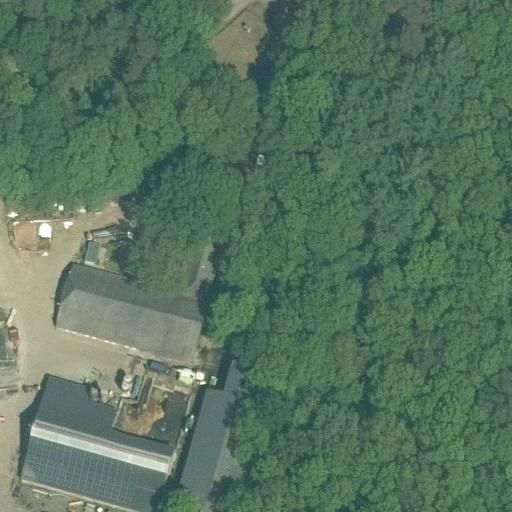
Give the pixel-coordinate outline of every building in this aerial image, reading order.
[(86,175),(92,209),(176,191),(170,158),(86,175)] [(209,307),(224,250),(217,248),(221,236),(195,229),(177,297),(74,270),(57,331),(161,359),(161,360),(194,369),(211,308),(209,307)] [(313,310),(247,291),(235,331),(303,350),(313,310)] [(235,511),(275,372),(253,366),(249,378),(232,373),(224,405),(206,400),(174,511),(235,511)] [(87,408),(90,395),(50,383),(21,484),(120,511),(160,511),(175,457),(110,440),(117,417),(87,408)]
